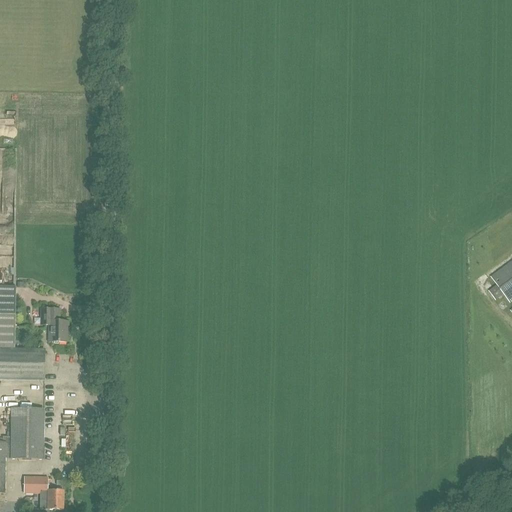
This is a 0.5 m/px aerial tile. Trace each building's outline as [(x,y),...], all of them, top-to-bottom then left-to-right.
[(497,286),(489,292),(497,302),(505,296),(510,303),(511,301),(511,262),(491,278),(497,286)] [(0,379),(44,381),(45,350),(15,349),(16,287),(0,286),(0,379)] [(43,326),(51,326),(51,342),(69,342),(69,322),(60,322),(60,309),(43,309),(43,326)] [(0,492),(6,493),(7,459),(44,459),(45,409),(13,409),(13,426),(0,425),(0,430),(13,431),(13,437),(4,437),(3,443),(0,443),(0,492)] [(68,412),(67,440),(76,440),(77,412),(68,412)] [(48,478),(24,478),(24,494),(48,494),(48,510),(64,510),(64,491),(48,491),(48,478)]
